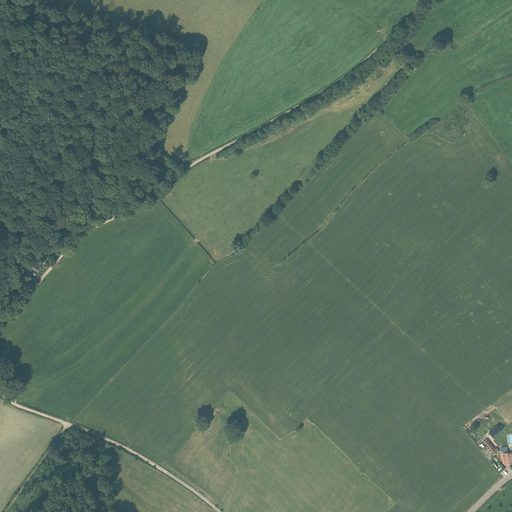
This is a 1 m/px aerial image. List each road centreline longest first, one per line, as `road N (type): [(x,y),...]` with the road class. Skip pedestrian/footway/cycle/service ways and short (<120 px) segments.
road 1 (track): [(39,279),(85,232),(328,89),(421,0)]
road 2 (track): [(219,511),(138,455),(67,423)]
